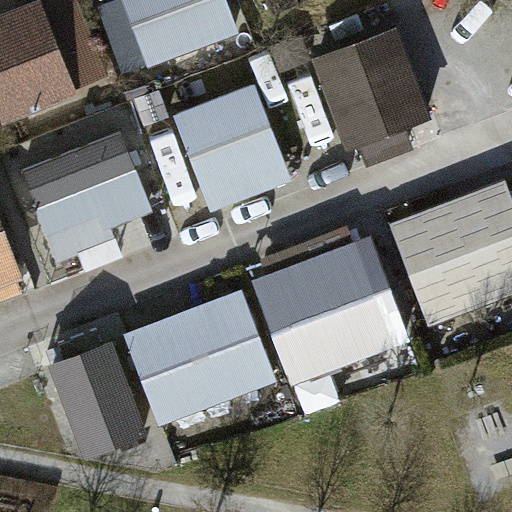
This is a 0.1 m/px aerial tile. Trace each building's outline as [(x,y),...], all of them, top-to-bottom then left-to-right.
[(56,0),(53,0),(0,18),(0,82),(9,108),(85,82),(56,0)] [(224,0),(128,0),(155,63),(236,29),(224,0)] [(268,0),(275,14),(305,0),(268,0)] [(407,18),(324,49),(360,144),(443,113),(407,18)] [(255,84),(171,117),(210,213),(293,180),(255,84)] [(123,133),(31,171),(60,244),(152,206),(123,133)] [(511,192),(410,229),(442,319),(511,294),(511,192)] [(0,196),(0,290),(32,278),(0,196)] [(378,242),(268,284),(303,376),(413,334),(378,242)] [(251,291),(139,330),(169,414),(281,375),(251,291)] [(112,327),(55,349),(91,442),(148,420),(112,327)]
